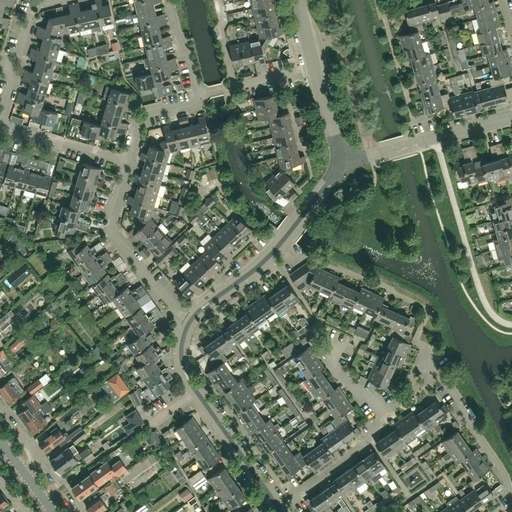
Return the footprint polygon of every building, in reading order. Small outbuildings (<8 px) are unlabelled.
[(14,7),(15,2),(7,0),(0,0),(0,9),(3,11),(5,4),(14,7)] [(102,24),(96,0),(90,0),(93,8),(87,10),(91,27),(102,24)] [(113,21),(109,4),(103,6),(101,0),(96,0),(102,24),(113,21)] [(155,9),(153,3),(162,1),(161,0),(144,0),(135,2),(138,13),(155,9)] [(488,3),(487,0),(467,0),(470,8),(475,7),(488,3)] [(433,18),(439,16),(437,6),(435,2),(417,7),(421,21),(433,18)] [(496,14),(493,2),(488,3),(475,7),(478,19),(496,14)] [(91,27),(87,10),(81,11),(79,3),(74,4),(80,29),(91,27)] [(275,13),(273,3),(253,8),(255,18),(275,13)] [(449,6),(448,3),(442,5),(446,17),(451,15),(451,13),(450,10),(449,6)] [(462,3),(449,6),(450,10),(451,13),(464,10),(462,3)] [(80,29),(74,4),(69,5),(71,14),(65,15),(68,32),(80,29)] [(446,17),(442,5),(437,6),(439,16),(440,18),(446,17)] [(421,21),(417,7),(405,11),(404,8),(400,9),(402,15),(406,14),(411,33),(418,31),(424,30),(421,21)] [(2,16),(3,11),(0,9),(0,21),(9,24),(10,19),(2,16)] [(166,18),(165,14),(156,16),(155,9),(138,13),(141,24),(166,18)] [(278,23),(275,13),(255,18),(258,28),(278,23)] [(496,14),(478,19),(472,20),(475,32),(477,32),(481,30),(495,27),(499,26),(496,14)] [(68,32),(65,15),(49,19),(46,29),(38,26),(36,31),(62,38),(63,33),(68,32)] [(160,32),(159,26),(167,24),(166,18),(141,24),(143,36),(160,32)] [(285,33),(284,26),(279,28),(278,23),(258,28),(260,39),(268,44),(273,35),(285,33)] [(498,39),(495,27),(481,30),(477,32),(480,44),(498,39)] [(58,49),(62,38),(36,31),(35,36),(44,39),(42,45),(58,49)] [(421,43),(418,31),(411,33),(400,36),(403,48),(421,43)] [(171,41),(170,36),(161,38),(160,32),(143,36),(146,47),(171,41)] [(263,52),(268,44),(260,39),(250,41),(254,61),(259,60),(260,65),(266,64),(263,52)] [(501,50),(498,39),(480,44),(483,56),(488,54),(501,50)] [(165,54),(164,48),(173,46),(171,41),(146,47),(148,58),(165,54)] [(254,61),(250,41),(239,44),(244,64),(254,61)] [(119,49),(118,42),(111,43),(113,51),(119,49)] [(426,42),(421,43),(403,48),(407,60),(411,59),(425,55),(424,55),(429,53),(426,42)] [(244,64),(239,44),(229,46),(234,66),(244,64)] [(55,60),(58,49),(42,45),(40,51),(31,48),(30,53),(55,60)] [(509,61),(506,49),(501,50),(488,54),(491,66),(509,61)] [(52,71),(55,60),(30,53),(28,58),(37,60),(35,66),(52,71)] [(432,65),(429,53),(424,55),(425,55),(411,59),(414,70),(432,65)] [(151,69),(177,63),(176,58),(167,60),(165,54),(148,58),(143,59),(146,70),(151,69)] [(511,73),(511,70),(509,61),(491,66),(494,78),(495,78),(501,76),(511,73)] [(171,77),(169,70),(178,68),(177,63),(151,69),(152,73),(154,80),(161,79),(171,77)] [(436,77),(432,65),(414,70),(418,82),(421,82),(435,78),(436,77)] [(49,82),(52,71),(35,66),(34,72),(25,70),(24,75),(49,82)] [(152,73),(136,77),(139,89),(162,84),(161,79),(154,80),(152,73)] [(46,93),(49,82),(24,75),(22,80),(31,82),(29,88),(46,93)] [(511,100),(511,87),(505,89),(501,76),(495,78),(494,78),(489,79),(491,88),(495,102),(507,98),(508,102),(511,100)] [(436,84),(435,78),(421,82),(422,88),(425,99),(426,100),(440,96),(440,95),(436,84)] [(466,113),(461,95),(458,83),(452,85),(454,93),(455,94),(456,96),(449,98),(451,105),(451,106),(454,116),(466,113)] [(172,94),(170,84),(163,86),(165,95),(172,94)] [(127,100),(128,93),(122,91),(123,88),(115,85),(114,89),(107,87),(104,98),(109,100),(134,107),(135,102),(127,100)] [(42,104),(46,93),(29,88),(27,94),(19,92),(17,97),(42,104)] [(495,102),(491,88),(474,93),(477,107),(483,105),(495,102)] [(474,93),(473,91),(461,95),(466,113),(478,109),(477,107),(474,93)] [(451,105),(449,98),(448,93),(440,95),(440,96),(426,100),(425,99),(421,101),(425,113),(426,113),(428,117),(434,115),(432,111),(451,106),(451,105)] [(276,105),(274,95),(254,100),(256,110),(276,105)] [(41,108),(42,104),(17,97),(16,102),(24,104),(22,111),(32,114),(32,113),(39,115),(41,108)] [(132,112),(134,107),(109,100),(105,111),(122,116),(124,110),(132,112)] [(279,115),(276,105),(256,110),(259,121),(269,118),(268,118),(279,115)] [(54,125),(57,113),(41,108),(39,115),(32,113),(32,114),(31,118),(54,125)] [(120,122),(122,116),(105,111),(102,122),(127,129),(129,124),(120,122)] [(291,123),(288,112),(279,115),(268,118),(269,118),(271,128),(291,123)] [(72,117),(70,125),(76,126),(76,125),(83,127),(85,121),(78,119),(72,117)] [(210,142),(204,117),(198,118),(199,124),(195,125),(200,145),(210,142)] [(101,126),(85,121),(83,127),(81,133),(104,140),(106,135),(99,133),(101,126)] [(126,134),(127,129),(102,122),(101,126),(99,133),(106,135),(115,138),(117,131),(126,134)] [(293,133),(291,123),(271,128),(273,137),(293,133)] [(180,149),(175,129),(171,130),(170,125),(163,126),(167,141),(161,142),(159,148),(170,152),(180,149)] [(200,145),(195,125),(185,127),(190,147),(200,145)] [(190,147),(185,127),(175,129),(180,149),(190,147)] [(149,140),(164,136),(162,129),(147,132),(149,140)] [(296,143),(293,133),(273,137),(276,147),(296,143)] [(511,152),(508,154),(508,156),(506,157),(502,142),(495,144),(505,179),(511,176),(511,152)] [(298,153),(296,143),(276,147),(278,157),(298,153)] [(505,179),(495,144),(489,146),(493,160),(490,161),(492,169),(484,171),(487,179),(494,176),(496,181),(505,179)] [(484,171),(492,169),(490,161),(482,163),(481,158),(478,159),(474,145),(468,147),(477,181),(487,179),(484,171)] [(167,163),(170,152),(159,148),(150,146),(148,153),(143,152),(142,155),(167,163)] [(477,181),(468,147),(461,148),(466,163),(463,164),(462,161),(453,164),(456,174),(459,173),(461,180),(466,179),(468,184),(477,181)] [(292,171),(291,165),(306,162),(304,156),(299,157),(298,153),(278,157),(280,168),(288,176),(292,171)] [(15,186),(23,155),(19,154),(15,166),(9,164),(4,183),(15,186)] [(25,189),(30,171),(25,169),(28,157),(23,155),(15,186),(25,189)] [(163,174),(167,163),(142,155),(140,159),(146,161),(143,168),(163,174)] [(36,192),(44,161),(40,160),(36,172),(30,171),(25,189),(36,192)] [(46,195),(52,177),(46,175),(49,163),(44,161),(36,192),(46,195)] [(99,175),(101,169),(82,163),(79,174),(103,181),(104,176),(99,175)] [(160,185),(163,174),(143,168),(141,175),(136,174),(135,177),(160,185)] [(294,183),(288,176),(280,168),(273,175),(287,190),(294,183)] [(101,186),(103,181),(79,174),(76,184),(94,190),(96,184),(101,186)] [(287,190),(273,175),(265,183),(269,188),(265,191),(275,201),(283,193),(286,196),(289,193),(287,190)] [(157,196),(160,185),(135,177),(134,181),(139,183),(137,190),(157,196)] [(93,196),(94,190),(76,184),(73,195),(97,202),(98,197),(93,196)] [(154,207),(157,196),(137,190),(135,197),(130,196),(129,199),(154,207)] [(95,207),(97,202),(73,195),(70,206),(88,211),(90,205),(95,207)] [(511,209),(511,206),(511,200),(511,197),(501,200),(502,203),(494,205),(496,210),(491,212),(493,221),(511,215),(511,209)] [(150,218),(154,207),(129,199),(128,203),(133,205),(130,212),(140,215),(150,218)] [(91,221),(79,217),(80,211),(62,206),(59,217),(77,222),(89,226),(91,221)] [(251,229),(237,214),(229,222),(246,241),(249,239),(245,235),(251,229)] [(143,241),(158,226),(150,218),(140,215),(138,221),(142,226),(137,231),(134,228),(128,233),(136,241),(140,237),(143,241)] [(511,234),(511,228),(511,226),(511,215),(493,221),(496,230),(504,228),(506,236),(511,234)] [(89,226),(77,222),(59,217),(54,234),(66,237),(68,231),(74,233),(75,228),(88,232),(89,226)] [(31,240),(36,224),(31,222),(27,238),(31,240)] [(246,241),(229,222),(220,230),(234,245),(240,240),(244,244),(246,241)] [(16,223),(14,229),(22,236),(25,226),(16,223)] [(150,248),(165,234),(158,226),(143,241),(150,248)] [(496,249),(511,244),(511,234),(506,236),(504,228),(496,230),(498,238),(493,240),(496,249)] [(234,245),(220,230),(212,238),(230,257),(233,254),(229,250),(234,245)] [(30,248),(14,234),(3,246),(13,255),(18,250),(24,255),(30,248)] [(157,256),(172,242),(165,234),(150,248),(157,256)] [(230,257),(212,238),(203,246),(207,250),(218,261),(218,260),(223,256),(227,260),(230,257)] [(81,248),(78,243),(68,251),(78,265),(93,254),(87,245),(81,248)] [(511,244),(496,249),(498,259),(503,257),(505,262),(510,261),(511,263),(511,244)] [(100,245),(93,248),(95,254),(103,250),(100,245)] [(172,245),(163,253),(168,258),(173,253),(175,256),(179,252),(172,245)] [(222,264),(218,260),(218,261),(207,250),(199,258),(217,276),(220,274),(216,270),(222,264)] [(84,274),(110,255),(107,251),(96,259),(93,254),(78,265),(84,274)] [(106,272),(102,267),(113,260),(110,255),(84,274),(90,283),(106,272)] [(217,276),(199,258),(191,265),(205,280),(210,275),(214,279),(217,276)] [(114,268),(123,264),(120,259),(112,264),(114,268)] [(304,265),(309,273),(310,276),(307,278),(305,282),(320,289),(328,272),(317,267),(317,266),(308,262),(304,265)] [(199,286),(205,280),(191,265),(182,273),(200,292),(203,289),(199,286)] [(304,265),(299,268),(306,279),(307,278),(310,276),(309,273),(304,265)] [(299,268),(294,272),(301,282),(306,279),(299,268)] [(98,294),(124,276),(121,272),(111,279),(107,274),(92,285),(98,294)] [(301,282),(294,272),(289,275),(297,285),(301,282)] [(331,294),(337,282),(339,278),(328,272),(320,289),(331,294)] [(200,292),(182,273),(174,281),(188,296),(194,291),(198,295),(200,292)] [(11,293),(19,301),(37,284),(30,276),(11,293)] [(120,292),(117,287),(127,280),(124,276),(98,294),(105,303),(112,298),(120,292)] [(348,287),(337,282),(331,294),(329,299),(340,304),(348,287)] [(118,307),(144,289),(141,285),(131,292),(127,287),(120,292),(112,298),(118,307)] [(299,300),(288,285),(278,292),(293,313),(297,310),(293,304),(299,300)] [(354,305),(359,292),(348,287),(340,304),(352,309),(354,305)] [(365,310),(372,293),(361,288),(359,292),(354,305),(365,310)] [(140,305),(137,300),(147,293),(144,289),(118,307),(125,316),(140,305)] [(278,292),(268,299),(276,310),(278,314),(285,310),(289,316),(293,313),(278,292)] [(375,319),(382,303),(384,298),(372,293),(365,310),(376,315),(374,318),(375,319)] [(276,310),(268,299),(265,295),(255,302),(266,317),(276,310)] [(269,321),(266,317),(255,302),(245,309),(248,313),(256,324),(259,328),(269,321)] [(388,306),(382,303),(375,319),(391,326),(398,312),(387,307),(388,306)] [(133,327),(159,309),(156,305),(145,312),(142,307),(126,318),(133,327)] [(155,326),(151,320),(162,313),(159,309),(133,327),(139,336),(143,333),(144,333),(155,326)] [(410,316),(409,318),(398,312),(391,326),(387,334),(393,336),(399,339),(400,339),(406,327),(405,326),(407,321),(412,323),(414,318),(410,316)] [(259,328),(256,324),(248,313),(238,320),(248,335),(253,342),(258,339),(253,332),(259,328)] [(0,330),(11,321),(5,315),(0,319),(0,330)] [(248,335),(238,320),(227,327),(229,330),(228,331),(227,331),(235,343),(236,343),(238,342),(238,343),(244,339),(249,346),(253,342),(248,335)] [(235,343),(227,331),(214,340),(222,352),(223,352),(235,343)] [(28,340),(21,333),(9,344),(15,351),(28,340)] [(150,343),(155,339),(151,335),(147,338),(144,333),(143,333),(139,336),(128,344),(134,353),(150,343)] [(303,345),(309,341),(306,336),(300,341),(303,345)] [(405,355),(410,344),(400,339),(399,339),(393,336),(388,348),(405,355)] [(222,352),(214,340),(203,348),(202,346),(198,348),(202,353),(206,351),(217,366),(217,367),(223,363),(228,359),(223,352),(222,352)] [(291,342),(286,346),(292,354),(297,350),(291,342)] [(142,365),(162,351),(159,346),(155,350),(151,345),(136,356),(142,364),(142,365)] [(99,346),(93,350),(100,359),(105,354),(99,346)] [(286,358),(292,354),(286,346),(281,350),(286,358)] [(301,368),(316,357),(309,347),(294,357),(301,368)] [(400,367),(405,355),(388,348),(383,358),(383,359),(395,365),(400,367)] [(158,367),(155,362),(165,355),(162,351),(142,365),(142,364),(136,369),(143,378),(158,367)] [(11,367),(4,357),(0,352),(0,376),(6,372),(6,371),(11,367)] [(395,365),(383,359),(383,358),(378,356),(375,364),(370,361),(368,365),(373,368),(390,376),(395,365)] [(320,370),(324,367),(316,357),(301,368),(308,377),(308,378),(319,370),(320,370)] [(119,364),(123,371),(128,368),(124,361),(119,364)] [(230,373),(223,363),(217,367),(217,366),(207,373),(214,383),(230,373)] [(149,387),(169,373),(166,368),(162,372),(158,367),(143,378),(149,387)] [(277,376),(281,382),(285,379),(281,374),(284,372),(280,367),(273,371),(277,377),(277,376)] [(385,387),(390,376),(373,368),(368,379),(385,387)] [(327,380),(320,370),(319,370),(308,378),(308,377),(304,380),(311,391),(327,380)] [(89,372),(82,378),(86,383),(93,377),(89,372)] [(51,379),(46,373),(28,388),(32,394),(44,385),(51,379)] [(117,373),(107,381),(120,397),(130,390),(117,373)] [(166,389),(171,385),(167,380),(172,377),(169,373),(149,387),(156,396),(159,394),(162,398),(169,393),(166,389)] [(237,383),(237,382),(230,373),(214,383),(222,394),(226,391),(225,391),(237,383)] [(297,373),(286,378),(288,384),(300,379),(297,373)] [(25,391),(14,377),(0,387),(0,390),(2,393),(1,393),(6,400),(7,399),(10,403),(25,391)] [(233,401),(248,390),(240,380),(237,382),(237,383),(225,391),(226,391),(233,401)] [(322,398),(334,390),(327,380),(311,391),(319,401),(322,398)] [(240,411),(243,408),(251,403),(255,400),(251,394),(256,391),(253,386),(248,390),(233,401),(239,411),(240,411)] [(329,408),(345,397),(337,387),(334,390),(322,398),(329,408)] [(141,403),(135,391),(129,394),(136,406),(141,403)] [(43,410),(51,404),(48,400),(41,405),(33,394),(20,404),(24,409),(18,413),(19,414),(19,416),(22,419),(22,418),(26,423),(39,413),(43,410)] [(342,414),(352,407),(345,397),(329,408),(336,418),(337,418),(342,414)] [(153,414),(163,407),(159,401),(149,408),(153,414)] [(437,423),(447,416),(436,401),(426,408),(437,423)] [(243,424),(258,413),(251,403),(243,408),(240,411),(239,411),(236,413),(243,424)] [(45,414),(53,408),(51,404),(43,410),(45,414)] [(115,404),(94,420),(98,425),(119,410),(115,404)] [(57,420),(65,413),(61,408),(53,415),(57,420)] [(441,429),(437,423),(426,408),(416,415),(424,426),(424,427),(427,430),(433,426),(437,432),(441,429)] [(129,422),(123,427),(128,434),(144,423),(144,422),(139,416),(135,409),(125,416),(129,422)] [(424,426),(416,415),(413,411),(403,418),(414,433),(424,427),(424,426)] [(47,423),(39,413),(26,423),(29,427),(28,428),(31,432),(32,431),(33,433),(47,423)] [(265,423),(258,413),(243,424),(250,434),(254,431),(265,423)] [(361,432),(357,427),(353,430),(342,414),(337,418),(336,418),(331,421),(335,426),(337,428),(345,440),(356,433),(357,435),(361,432)] [(184,438),(199,428),(192,417),(177,428),(184,438)] [(414,433),(403,418),(393,425),(396,429),(404,441),(404,440),(414,433)] [(261,441),(276,430),(280,427),(277,423),(273,426),(269,420),(265,423),(254,431),(261,441)] [(323,442),(330,451),(332,450),(345,440),(337,428),(335,426),(327,432),(324,427),(320,430),(324,435),(322,436),(320,437),(322,439),(321,439),(322,440),(323,442)] [(66,432),(62,434),(58,428),(52,433),(39,443),(40,445),(40,447),(42,449),(43,449),(46,452),(58,443),(60,446),(71,438),(66,432)] [(191,448),(206,438),(199,428),(184,438),(191,448)] [(396,429),(386,436),(397,452),(407,444),(404,440),(404,441),(396,429)] [(76,444),(87,435),(84,430),(72,439),(76,444)] [(283,440),(276,430),(261,441),(268,451),(270,450),(282,441),(283,440)] [(148,431),(147,443),(154,444),(155,446),(161,442),(155,432),(155,431),(148,431)] [(449,452),(464,441),(457,431),(442,442),(449,452)] [(397,452),(386,436),(376,444),(386,459),(397,452)] [(198,459),(213,448),(206,438),(191,448),(198,459)] [(284,443),(282,441),(270,450),(272,451),(281,465),(293,456),(284,443)] [(460,459),(471,451),(464,441),(449,452),(443,456),(445,460),(452,456),(456,462),(460,460),(460,459)] [(313,449),(324,464),(334,457),(330,451),(323,442),(313,449)] [(67,468),(86,454),(88,457),(93,453),(86,444),(78,451),(77,451),(55,468),(57,471),(59,471),(61,473),(64,471),(65,472),(68,469),(67,468)] [(55,468),(77,451),(73,445),(69,448),(69,447),(58,456),(57,455),(54,457),(54,458),(51,460),(53,463),(53,466),(55,468)] [(205,469),(220,458),(213,448),(198,459),(205,469)] [(467,469),(482,459),(475,448),(471,451),(460,459),(460,460),(467,469)] [(324,464),(313,449),(304,456),(303,456),(307,462),(314,471),(324,464)] [(291,473),(307,462),(303,456),(304,456),(300,451),(293,456),(281,465),(288,475),(286,477),(289,480),(294,477),(291,473)] [(385,467),(374,452),(364,459),(378,479),(382,476),(379,471),(385,467)] [(378,479),(364,459),(354,466),(365,481),(371,477),(374,482),(378,479)] [(480,476),(490,469),(482,459),(467,469),(474,479),(480,475),(480,476)] [(93,489),(110,478),(112,481),(128,470),(121,460),(112,466),(109,461),(72,487),(80,499),(88,493),(89,495),(94,491),(93,489)] [(365,481),(354,466),(344,473),(358,493),(360,492),(356,487),(365,481)] [(216,489),(231,478),(224,468),(209,479),(216,489)] [(189,479),(192,484),(204,476),(201,470),(189,479)] [(344,495),(344,496),(353,490),(356,494),(358,493),(344,473),(334,480),(335,483),(344,495)] [(491,491),(480,476),(480,475),(474,479),(469,483),(474,490),(474,489),(483,502),(493,494),(495,497),(498,494),(495,489),(491,491)] [(208,481),(204,476),(192,484),(196,490),(208,481)] [(223,499),(238,488),(231,478),(216,489),(223,499)] [(103,501),(108,498),(105,493),(108,491),(111,495),(120,488),(114,481),(106,487),(105,486),(99,491),(102,495),(85,506),(89,511),(100,511),(107,507),(103,501)] [(329,505),(344,495),(335,483),(320,493),(328,506),(329,505)] [(187,488),(179,494),(184,502),(193,496),(187,488)] [(230,509),(246,498),(238,488),(223,499),(230,509)] [(459,500),(467,511),(483,502),(474,489),(474,490),(459,500)] [(333,511),(329,505),(328,506),(320,493),(309,501),(308,499),(304,501),(311,511),(315,508),(317,511),(333,511)] [(467,511),(459,500),(456,496),(446,503),(448,506),(448,507),(452,511),(467,511)] [(132,511),(143,511),(146,510),(153,505),(149,501),(146,503),(146,502),(132,511)]
